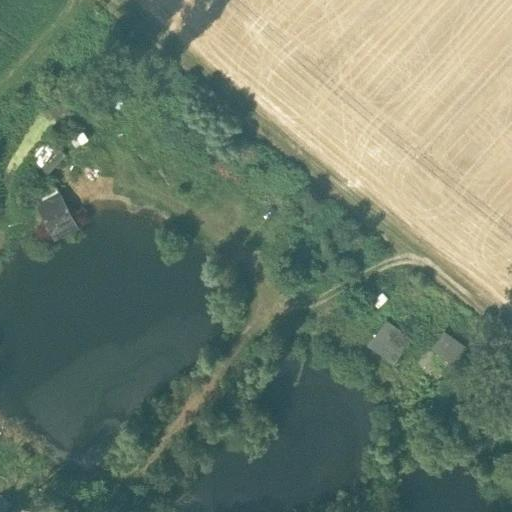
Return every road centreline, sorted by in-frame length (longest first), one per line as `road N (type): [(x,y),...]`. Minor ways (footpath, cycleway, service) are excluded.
road 1 (track): [(395,244),(94,0)]
road 2 (track): [(97,0),(0,104)]
